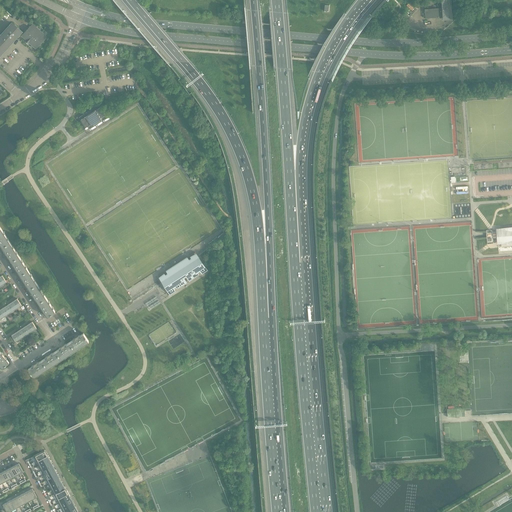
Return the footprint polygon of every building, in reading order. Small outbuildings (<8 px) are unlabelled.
[(452,19),(450,0),(441,0),(442,8),(425,9),(425,19),(443,17),(443,20),(452,19)] [(40,35),(42,32),(33,24),(22,36),(26,40),(25,41),(28,44),(29,43),(36,49),(44,39),(40,35)] [(11,25),(0,37),(0,54),(17,36),(18,37),(21,34),(11,25)] [(92,127),(101,121),(100,118),(105,115),(98,105),(79,118),(85,128),(90,125),(92,127)] [(511,228),(501,229),(502,244),(511,242),(511,228)] [(0,243),(2,247),(10,242),(1,229),(0,229),(0,243)] [(11,261),(19,256),(10,242),(2,247),(11,261)] [(158,276),(166,288),(170,295),(176,292),(174,288),(176,286),(177,288),(186,282),(184,278),(186,277),(189,280),(199,274),(198,272),(200,271),(202,275),(208,271),(207,271),(195,252),(190,256),(191,259),(190,260),(187,257),(187,256),(165,270),(166,271),(168,274),(166,276),(164,273),(158,276)] [(28,270),(19,256),(11,261),(20,275),(28,270)] [(29,289),(37,284),(28,270),(20,275),(29,289)] [(38,303),(46,298),(37,284),(29,289),(38,303)] [(55,312),(46,298),(38,303),(47,317),(55,312)] [(17,299),(12,302),(16,309),(20,306),(21,307),(22,306),(17,299)] [(16,309),(12,302),(7,306),(11,312),(15,310),(16,311),(17,310),(16,309)] [(7,306),(2,309),(6,315),(10,313),(10,314),(12,313),(11,312),(7,306)] [(32,322),(27,325),(31,332),(35,329),(36,330),(37,329),(32,322)] [(31,332),(27,325),(22,329),(26,335),(30,333),(31,334),(32,333),(31,332)] [(27,336),(26,335),(22,329),(17,332),(21,338),(25,336),(26,337),(27,336)] [(22,339),(21,338),(17,332),(12,335),(16,342),(19,339),(20,340),(22,339)] [(84,333),(70,342),(75,350),(89,341),(84,333)] [(56,352),(61,359),(75,350),(70,342),(56,352)] [(9,362),(0,351),(0,366),(2,368),(9,362)] [(47,368),(61,359),(56,352),(42,361),(47,368)] [(33,377),(47,368),(42,361),(28,369),(33,377)] [(448,409),(447,409),(447,410),(448,417),(465,416),(465,411),(464,408),(461,408),(448,409)] [(46,452),(45,450),(33,456),(36,461),(47,455),(47,454),(46,452)] [(50,460),(47,455),(36,461),(38,466),(50,460)] [(52,465),(50,460),(38,466),(41,471),(52,465)] [(23,472),(19,463),(14,465),(19,474),(23,472)] [(19,474),(14,465),(10,468),(15,476),(19,474)] [(55,469),(52,465),(41,471),(44,475),(55,469)] [(15,476),(10,468),(6,470),(11,478),(15,476)] [(57,474),(55,469),(44,475),(46,480),(57,474)] [(11,478),(6,470),(2,472),(6,481),(11,478)] [(60,479),(57,474),(46,480),(49,485),(60,479)] [(62,484),(60,479),(49,485),(51,490),(62,484)] [(65,488),(62,484),(51,490),(54,494),(65,488)] [(32,488),(28,491),(32,499),(37,497),(32,488)] [(65,489),(65,488),(54,494),(56,499),(68,493),(66,491),(67,491),(66,489),(65,489)] [(28,491),(24,493),(28,502),(32,499),(28,491)] [(19,495),(24,504),(28,502),(24,493),(19,495)] [(70,498),(68,493),(56,499),(59,504),(70,498)] [(19,495),(15,498),(20,506),(24,504),(19,495)] [(20,506),(15,498),(11,500),(16,508),(20,506)] [(71,500),(70,498),(59,504),(61,508),(72,502),(73,501),(72,499),(71,500)] [(11,500),(7,502),(11,511),(16,508),(11,500)] [(6,511),(8,511),(11,511),(7,502),(3,504),(6,511)] [(73,503),(72,502),(61,508),(63,511),(64,511),(75,507),(74,505),(74,504),(73,503)]
